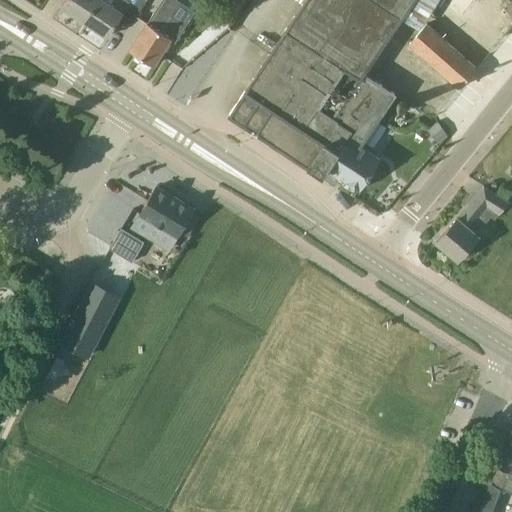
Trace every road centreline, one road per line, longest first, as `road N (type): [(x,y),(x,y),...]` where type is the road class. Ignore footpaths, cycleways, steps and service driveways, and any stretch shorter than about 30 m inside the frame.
road 1 (secondary): [(376,264),(133,107)]
road 2 (track): [(56,219),(70,248),(68,280),(0,436)]
road 3 (unclassified): [(376,264),(511,92)]
road 4 (unclassified): [(133,107),(56,219),(24,221),(0,211)]
road 5 (tertiary): [(440,511),(511,361)]
road 6 (secondary): [(511,351),(376,264)]
road 7 (secondary): [(133,107),(0,23)]
